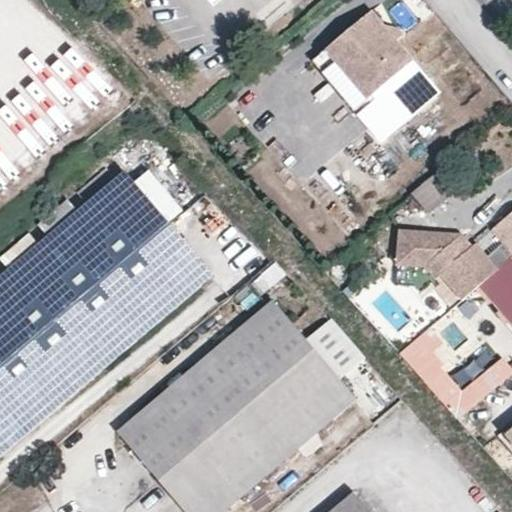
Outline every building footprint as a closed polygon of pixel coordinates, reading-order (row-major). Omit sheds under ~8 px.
[(415,61),(373,12),(314,61),(355,111),(415,61)] [(63,132),(113,86),(69,40),(20,86),(63,132)] [(440,91),(415,61),(355,111),(380,141),(440,91)] [(3,99),(0,102),(0,183),(12,172),(13,172),(44,144),(3,99)] [(461,188),(445,169),(413,196),(429,215),(461,188)] [(126,173),(0,279),(0,457),(214,278),(167,224),(183,211),(150,172),(136,184),(126,173)] [(222,214),(206,196),(177,222),(193,240),(222,214)] [(488,258),(476,245),(473,248),(463,236),(400,232),(397,266),(427,267),(438,280),(442,275),(463,300),(479,285),(486,280),(511,257),(511,213),(493,230),(505,245),(488,258)] [(511,257),(486,280),(479,285),(511,323),(511,257)] [(277,262),(259,274),(267,286),(285,274),(277,262)] [(212,511),(350,393),(268,299),(117,429),(188,511),(212,511)] [(429,350),(443,339),(431,324),(399,350),(455,418),(483,395),(470,380),(460,388),(429,350)] [(343,374),(367,414),(388,402),(364,362),(343,374)] [(358,511),(346,498),(330,511),(358,511)]
